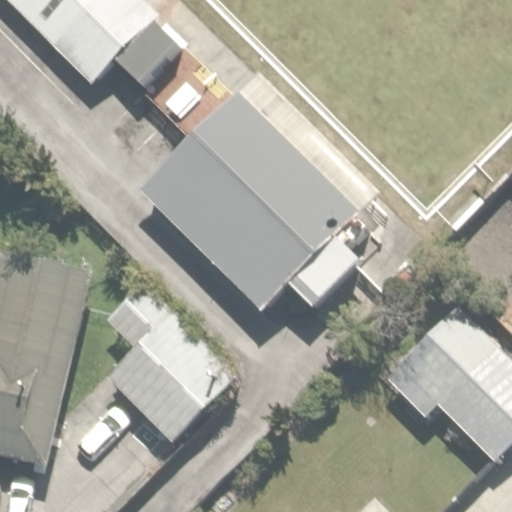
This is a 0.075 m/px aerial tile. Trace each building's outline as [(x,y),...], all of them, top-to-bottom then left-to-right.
[(167,13),(153,0),(6,0),(92,86),(167,13)] [(350,219),(224,92),(125,189),(251,317),(350,219)] [(0,447),(55,461),(103,261),(5,238),(0,258),(0,447)] [(238,360),(151,271),(106,315),(134,344),(109,368),(168,429),(238,360)] [(511,292),(495,310),(511,327),(511,292)] [(511,445),(511,344),(461,294),(385,370),(431,416),(443,403),(499,459),(511,445)]
